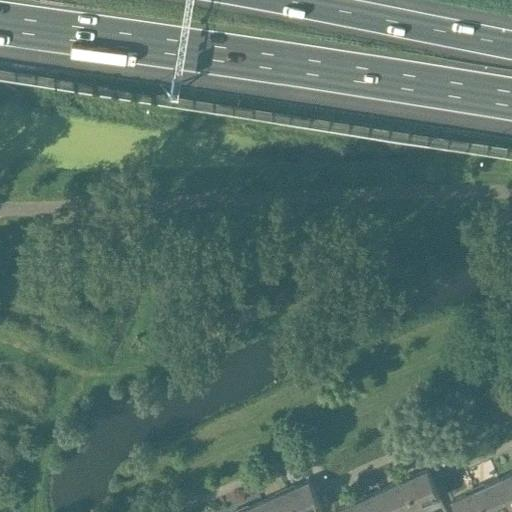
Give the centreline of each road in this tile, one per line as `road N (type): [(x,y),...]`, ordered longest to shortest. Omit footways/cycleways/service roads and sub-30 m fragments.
road 1 (motorway): [(0,22),(511,100)]
road 2 (motorway): [(511,45),(280,0)]
